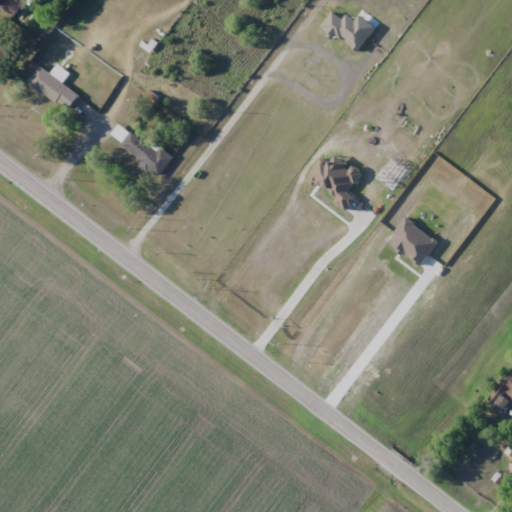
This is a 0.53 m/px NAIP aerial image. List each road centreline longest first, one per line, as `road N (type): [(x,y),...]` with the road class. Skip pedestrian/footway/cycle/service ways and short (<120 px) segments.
road 1 (secondary): [(0,169),(292,380)]
road 2 (secondary): [(292,380),(462,511)]
